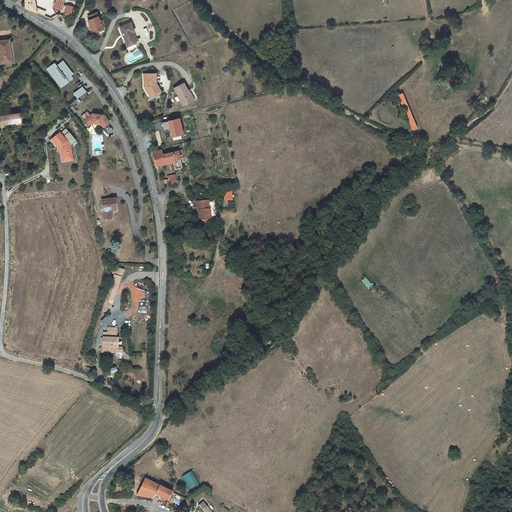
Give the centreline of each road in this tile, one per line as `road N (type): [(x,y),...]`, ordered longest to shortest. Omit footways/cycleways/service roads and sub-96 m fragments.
road 1 (tertiary): [(1,0),(81,52),(138,138),(161,232),(157,411)]
road 2 (track): [(156,421),(278,335),(308,284),(384,191),(433,154)]
road 3 (track): [(196,0),(279,72),(433,154)]
road 4 (unclassified): [(157,411),(70,373),(0,354)]
